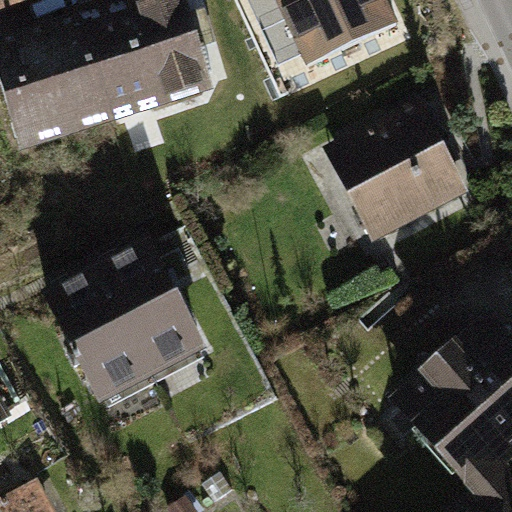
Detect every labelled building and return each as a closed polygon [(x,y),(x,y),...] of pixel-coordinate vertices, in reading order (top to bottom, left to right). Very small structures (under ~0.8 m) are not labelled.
[(0,0),(0,21),(48,0),(0,0)] [(129,0),(131,3),(0,44),(0,69),(28,160),(223,97),(189,0),(129,0)] [(420,100),(327,146),(377,243),(473,196),(420,100)] [(159,248),(46,303),(105,408),(212,352),(159,248)] [(511,511),(511,347),(488,321),(388,406),(473,505),(465,511),(511,511)] [(0,432),(18,420),(0,389),(0,432)]
